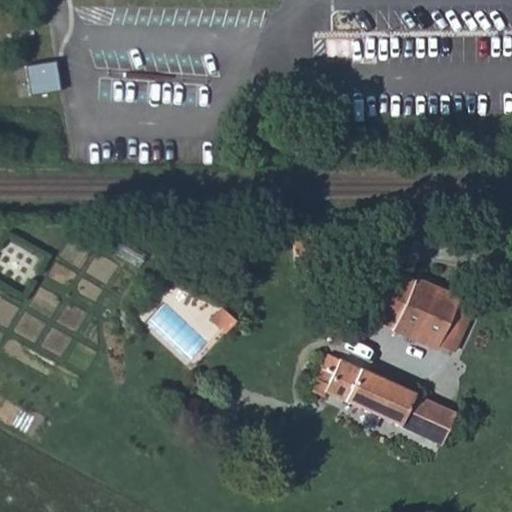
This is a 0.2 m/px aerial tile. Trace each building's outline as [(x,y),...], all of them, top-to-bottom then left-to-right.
[(27,64),(32,91),(61,86),(57,59),(27,64)] [(373,258),(393,265),(381,293),(379,298),(420,315),(422,310),(434,285),(446,289),(454,270),(400,248),(399,251),(380,243),(373,258)] [(362,285),(381,293),(393,265),(373,258),(362,285)] [(422,310),(441,318),(462,274),(454,270),(446,289),(434,285),(422,310)] [(296,365),(307,370),(312,360),(428,413),(442,381),(315,322),(296,365)]
